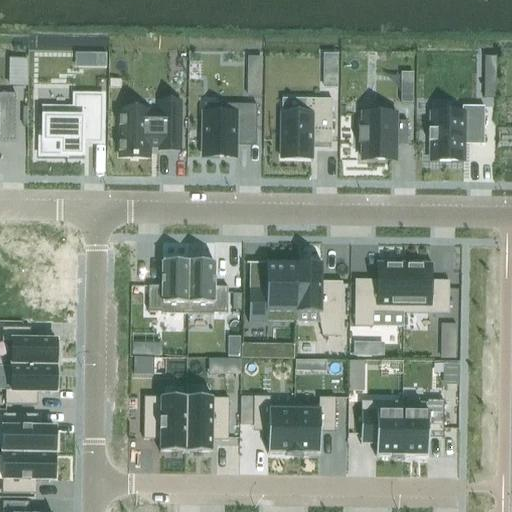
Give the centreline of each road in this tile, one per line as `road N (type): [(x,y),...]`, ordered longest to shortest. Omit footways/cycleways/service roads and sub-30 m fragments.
road 1 (residential): [(96,213),(511,219)]
road 2 (residential): [(92,485),(458,489)]
road 3 (residential): [(96,213),(92,485)]
